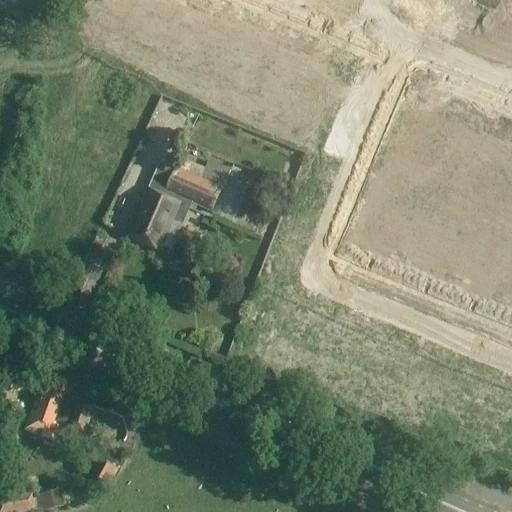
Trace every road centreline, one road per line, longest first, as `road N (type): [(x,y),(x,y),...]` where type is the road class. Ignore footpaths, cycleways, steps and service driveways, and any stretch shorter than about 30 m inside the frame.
road 1 (secondary): [(459,511),(18,314)]
road 2 (residential): [(408,40),(309,266),(317,280),(511,361)]
